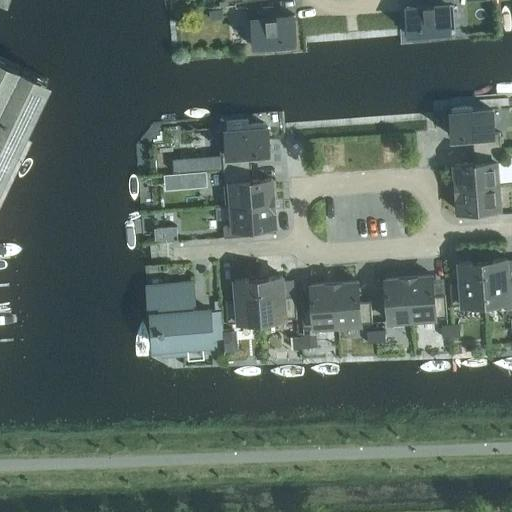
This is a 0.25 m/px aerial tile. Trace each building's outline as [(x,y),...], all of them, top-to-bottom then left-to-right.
[(430,30),(456,28),(453,0),(427,0),(427,4),(406,6),(408,32),(412,31),(413,39),(431,37),(430,30)] [(296,40),(294,15),(273,16),(272,4),(246,6),(249,44),(274,42),(275,49),(293,48),(292,41),(296,40)] [(210,10),(210,18),(223,17),(223,9),(210,10)] [(0,184),(47,87),(0,64),(0,184)] [(454,113),(451,113),(452,137),(473,136),(474,149),(501,147),(500,132),(494,133),(493,110),(471,111),(470,106),(454,108),(454,113)] [(270,152),(268,127),(264,127),(264,122),(247,124),(248,129),(226,130),(228,154),(222,154),(223,168),(251,166),(250,153),(270,152)] [(502,161),(501,147),(474,149),(475,162),(455,164),(456,187),(498,184),(497,162),(502,161)] [(223,168),(222,154),(210,155),(211,169),(223,168)] [(274,202),(272,178),(252,180),(251,166),(223,168),(225,183),(230,183),(232,205),(274,202)] [(193,171),(179,172),(180,188),(194,186),(193,171)] [(500,208),(498,184),(456,187),(458,211),(500,208)] [(276,225),(274,202),(232,205),(233,218),(223,219),(224,237),(256,234),(256,227),(276,225)] [(178,240),(177,226),(155,227),(156,239),(166,238),(166,241),(178,240)] [(511,278),(508,278),(506,258),(483,260),(486,302),(506,301),(506,313),(511,312),(511,278)] [(486,302),(483,260),(459,262),(461,282),(449,282),(451,305),(453,305),(452,305),(486,302)] [(434,295),(433,275),(409,277),(412,319),(446,316),(447,316),(445,294),(434,295)] [(284,295),(282,276),(259,277),(262,320),(297,317),(295,295),(284,295)] [(262,320),(259,277),(235,279),(237,299),(226,300),(227,323),(262,320)] [(412,319),(409,277),(385,278),(389,320),(412,319)] [(359,300),(358,281),(334,282),(338,325),(372,322),(371,300),(359,300)] [(338,325),(334,282),(311,284),(312,304),(301,305),(303,328),(338,325)] [(195,310),(193,283),(147,286),(149,305),(158,305),(162,354),(185,353),(185,344),(212,342),(209,309),(195,310)] [(461,335),(460,323),(447,324),(448,336),(461,335)] [(386,341),(384,328),(375,329),(376,342),(386,341)] [(376,342),(375,329),(367,330),(368,342),(376,342)] [(233,342),(232,330),(223,331),(224,342),(233,342)] [(304,347),(304,335),(291,336),(293,348),(304,347)]
